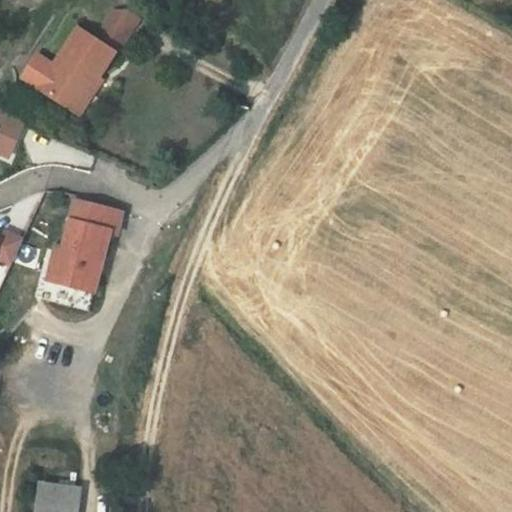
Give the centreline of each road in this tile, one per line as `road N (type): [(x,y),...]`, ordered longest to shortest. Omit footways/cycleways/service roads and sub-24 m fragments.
road 1 (track): [(143,511),(154,412),(180,305),(251,131)]
road 2 (residential): [(318,0),(251,131)]
